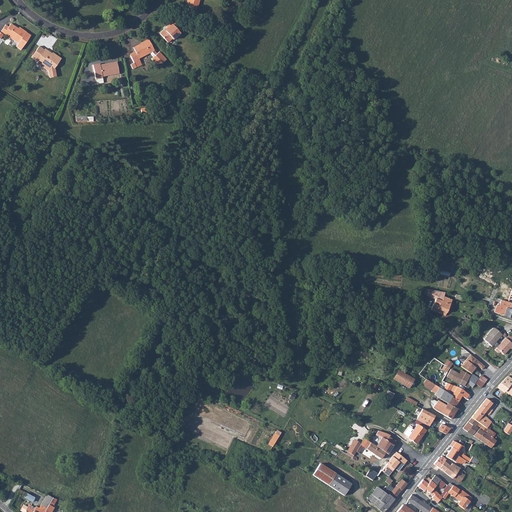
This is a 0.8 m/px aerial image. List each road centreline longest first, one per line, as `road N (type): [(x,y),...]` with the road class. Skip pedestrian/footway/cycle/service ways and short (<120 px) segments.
road 1 (residential): [(156,0),(137,21),(101,35),(55,28),(17,0)]
road 2 (tertiary): [(425,466),(511,361)]
